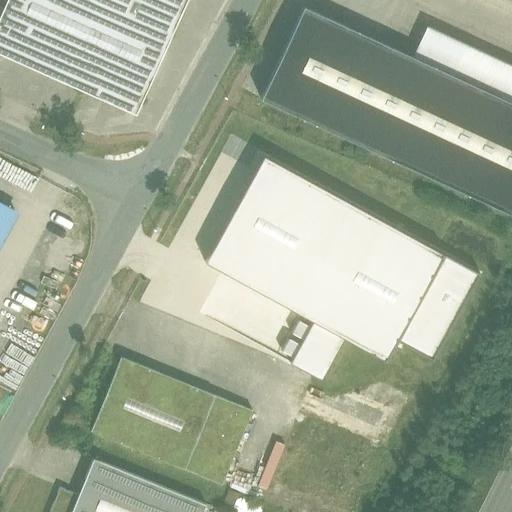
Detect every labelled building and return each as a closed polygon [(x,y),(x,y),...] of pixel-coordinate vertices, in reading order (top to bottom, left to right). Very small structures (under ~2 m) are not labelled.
[(6,0),(0,15),(0,52),(135,113),(186,0),(6,0)] [(270,94),(511,208),(511,103),(311,9),(270,94)] [(259,149),(200,256),(382,355),(393,336),(430,356),(478,269),(259,149)] [(0,244),(17,213),(0,204),(0,244)] [(260,413),(129,361),(100,433),(232,486),(260,413)] [(269,441),(258,487),(269,489),(280,443),(269,441)] [(208,511),(210,506),(95,464),(82,498),(56,488),(46,511),(208,511)] [(228,491),(222,507),(233,511),(258,511),(262,505),(228,491)]
